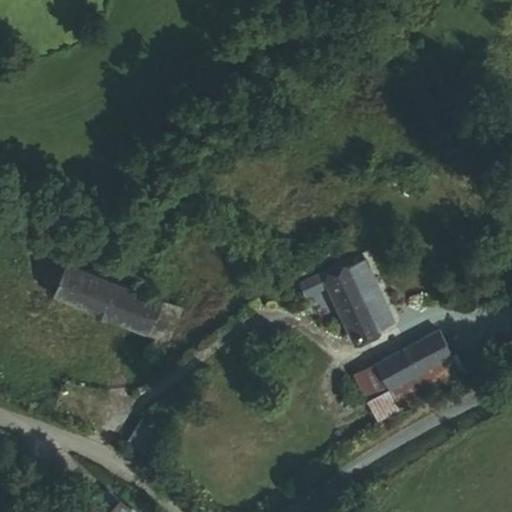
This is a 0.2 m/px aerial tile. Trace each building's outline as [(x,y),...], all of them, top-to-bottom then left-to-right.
[(70,290),(194,342),(208,309),(84,255),(70,290)] [(384,309),(399,302),(379,261),(342,278),(373,344),(396,335),(384,309)] [(396,361),(409,388),(476,353),(463,327),(396,361)] [(409,388),(414,397),(482,363),(476,353),(409,388)] [(389,397),(409,388),(396,361),(375,371),(389,397)] [(330,445),(342,437),(324,412),(231,480),(248,501),(327,443),(330,445)] [(156,449),(173,459),(187,435),(171,426),(156,449)] [(92,511),(118,511),(127,504),(122,499),(113,493),(92,511)]
